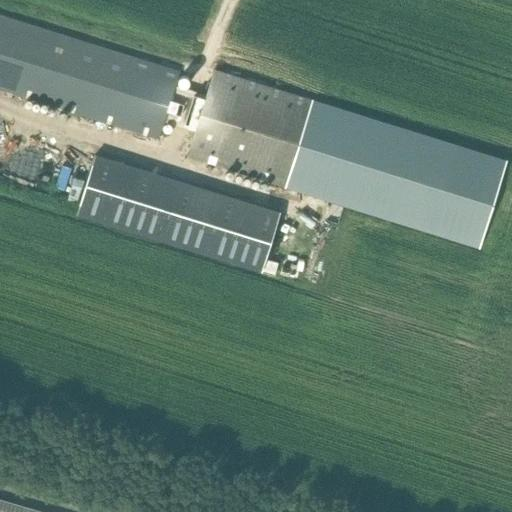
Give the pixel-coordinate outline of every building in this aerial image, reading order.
[(0,87),(114,123),(160,137),(181,72),(0,15),(0,87)] [(315,101),(214,69),(188,156),(287,187),(315,101)] [(479,247),(506,161),(315,101),(301,145),(288,187),(479,247)] [(96,154),(79,210),(78,213),(262,271),(280,212),(96,154)] [(40,511),(0,500),(0,511),(40,511)]
